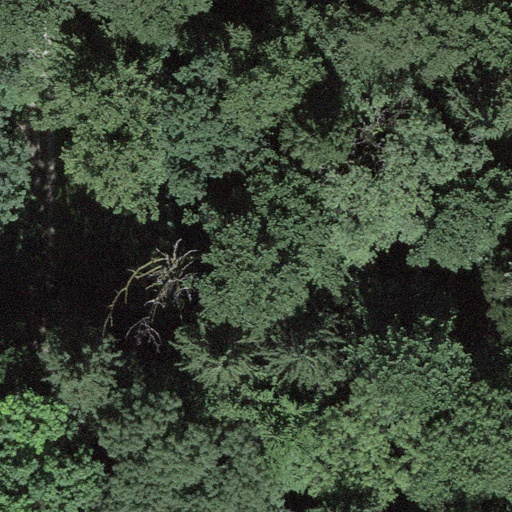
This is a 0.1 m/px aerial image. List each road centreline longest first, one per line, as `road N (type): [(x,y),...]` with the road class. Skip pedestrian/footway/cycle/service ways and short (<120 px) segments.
road 1 (track): [(26,0),(50,452),(45,511)]
road 2 (track): [(0,112),(35,150),(103,291),(218,453),(285,511)]
